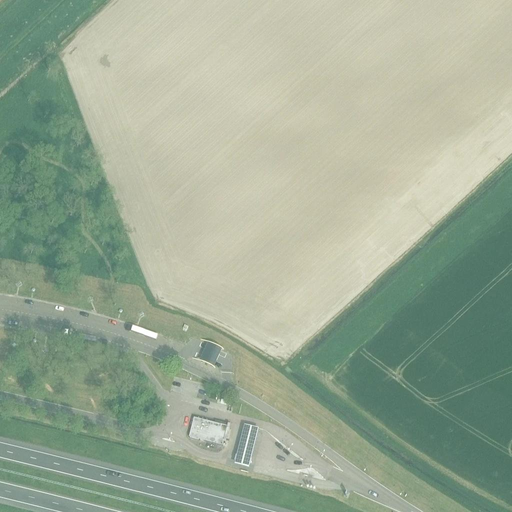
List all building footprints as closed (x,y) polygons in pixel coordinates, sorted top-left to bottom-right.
[(0,296),(26,302),(27,296),(0,291),(0,296)] [(33,297),(32,302),(64,310),(66,305),(33,297)] [(81,307),(80,314),(108,320),(109,313),(81,307)] [(26,319),(0,315),(0,320),(25,324),(26,319)] [(135,323),(134,328),(139,330),(139,331),(164,339),(166,334),(135,323)] [(222,351),(208,344),(207,347),(202,357),(199,364),(213,370),(216,364),(221,354),(222,351)] [(223,446),(228,427),(194,418),(189,438),(223,446)] [(248,473),(258,433),(244,429),(234,469),(248,473)]
